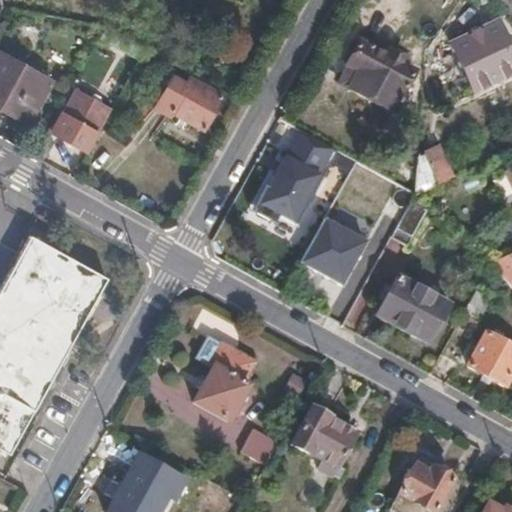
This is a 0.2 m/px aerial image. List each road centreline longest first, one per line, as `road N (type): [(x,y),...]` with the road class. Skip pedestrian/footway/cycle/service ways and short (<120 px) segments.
road 1 (residential): [(174,257),(511,440)]
road 2 (residential): [(316,0),(174,257)]
road 3 (residential): [(174,257),(36,511)]
road 4 (residential): [(0,160),(174,257)]
